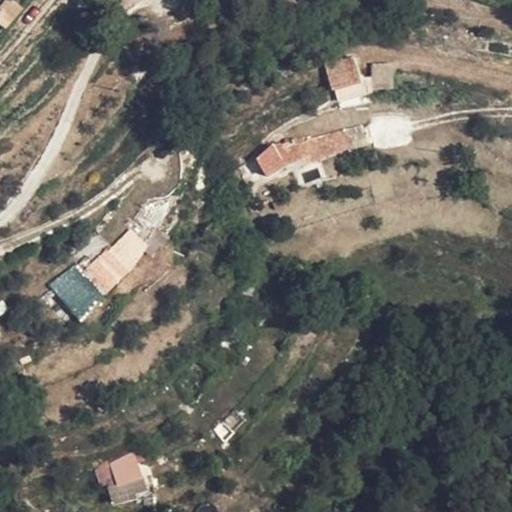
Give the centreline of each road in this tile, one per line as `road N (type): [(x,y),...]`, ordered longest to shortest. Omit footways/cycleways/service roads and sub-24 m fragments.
road 1 (track): [(145,0),(75,92),(36,185),(0,220)]
road 2 (track): [(0,250),(94,205),(143,165),(167,179)]
road 3 (track): [(511,82),(377,53)]
